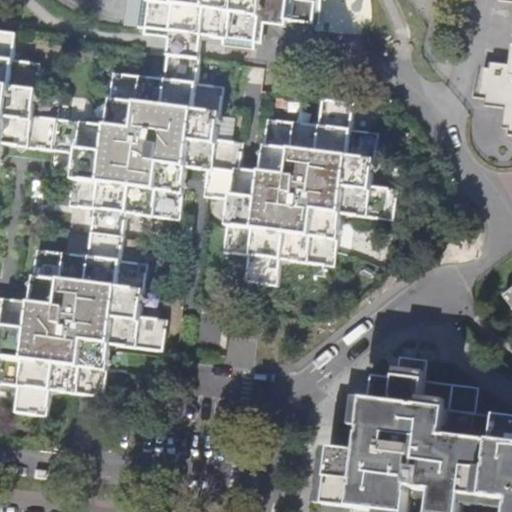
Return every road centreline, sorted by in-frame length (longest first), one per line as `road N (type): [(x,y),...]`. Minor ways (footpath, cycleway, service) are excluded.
road 1 (residential): [(356,61),(432,117),(505,214),(404,306)]
road 2 (residential): [(272,481),(0,450)]
road 3 (residential): [(272,481),(285,402),(353,353)]
road 4 (residential): [(404,306),(511,404)]
